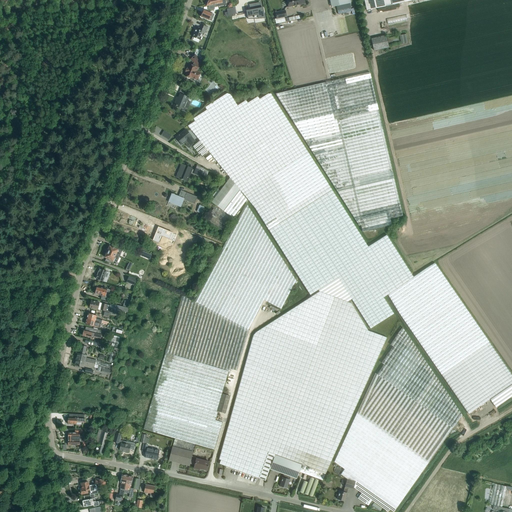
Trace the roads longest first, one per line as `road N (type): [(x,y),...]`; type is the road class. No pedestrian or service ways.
road 1 (unclassified): [(54,453),(49,400),(80,277),(190,0)]
road 2 (unclassified): [(341,511),(54,453)]
road 3 (unclassified): [(406,511),(456,443),(511,408)]
